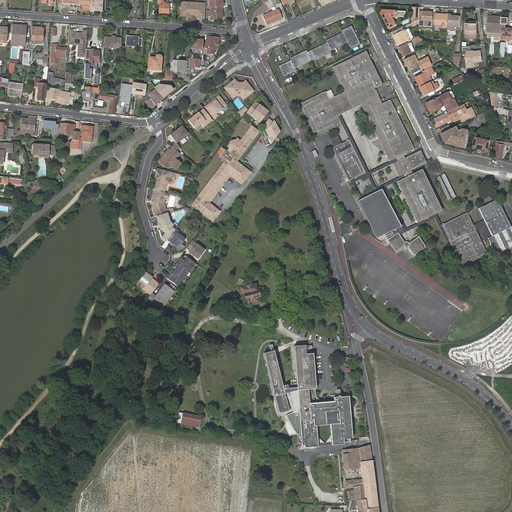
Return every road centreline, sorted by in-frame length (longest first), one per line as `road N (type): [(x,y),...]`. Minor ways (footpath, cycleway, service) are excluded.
road 1 (residential): [(363,0),(438,150),(511,169)]
road 2 (residential): [(242,28),(0,14)]
road 3 (track): [(72,511),(124,429),(241,442)]
road 4 (secondary): [(366,325),(342,286),(290,126)]
road 5 (unclassified): [(366,325),(356,341),(385,511)]
road 6 (secondary): [(511,428),(464,378),(366,325)]
road 7 (residential): [(0,107),(152,120)]
road 8 (residential): [(152,120),(160,138),(141,205),(155,259)]
road 9 (residential): [(246,43),(359,0)]
